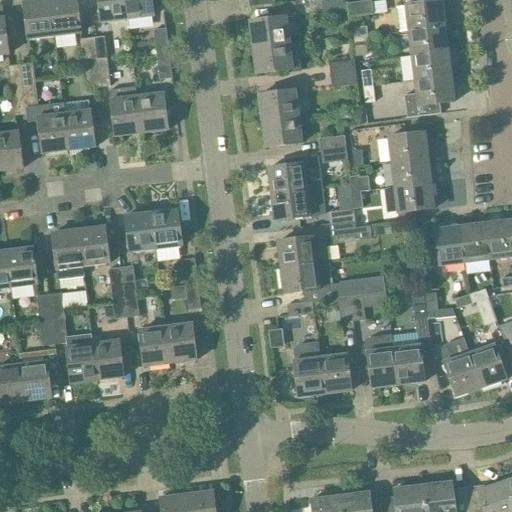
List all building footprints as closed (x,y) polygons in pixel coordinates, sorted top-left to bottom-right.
[(57,0),(51,1),(56,37),(82,34),(77,0),(57,0)] [(128,20),(125,0),(99,0),(103,23),(128,20)] [(152,0),(125,0),(128,20),(154,17),(152,0)] [(274,5),(273,0),(248,0),(249,9),(274,5)] [(322,16),(347,13),(346,4),(347,4),(346,0),(341,0),(320,3),(322,16)] [(56,37),(51,1),(25,4),(30,41),(56,37)] [(346,4),(347,13),(348,12),(348,18),(373,15),(371,1),(347,4),(346,4)] [(400,33),(409,32),(445,27),(442,1),(406,6),(406,7),(397,8),(400,33)] [(0,18),(0,55),(9,55),(5,18),(0,18)] [(254,48),(289,44),(286,18),(250,22),(254,48)] [(448,52),(445,27),(409,32),(412,57),(448,52)] [(352,39),(368,37),(367,28),(351,30),(352,39)] [(156,56),(169,54),(166,29),(153,31),(156,56)] [(368,37),(352,39),(353,48),(369,46),(368,37)] [(92,39),(96,64),(108,63),(105,38),(92,39)] [(83,66),(96,64),(92,39),(80,41),(83,66)] [(289,44),(254,48),(257,75),(292,71),(289,44)] [(415,81),(451,77),(448,52),(412,57),(415,81)] [(169,54),(156,56),(159,81),(172,79),(169,54)] [(331,76),(356,73),(355,62),(329,65),(331,76)] [(108,63),(96,64),(99,89),(111,87),(108,63)] [(33,64),(21,65),(24,91),(36,90),(35,80),(33,64)] [(99,89),(96,64),(83,66),(86,91),(99,89)] [(12,92),(24,91),(21,65),(9,67),(12,92)] [(362,73),(363,88),(373,86),(371,71),(362,73)] [(356,73),(331,76),(332,89),(358,86),(356,73)] [(451,77),(415,81),(417,96),(405,97),(408,119),(442,115),(440,105),(454,103),(451,77)] [(373,86),(363,88),(365,105),(375,103),(373,86)] [(136,88),(111,91),(117,137),(143,134),(138,97),(137,98),(136,88)] [(36,90),(24,91),(27,116),(28,116),(39,115),(36,90)] [(27,116),(24,91),(12,92),(15,118),(27,116)] [(262,122),(298,118),(295,92),(259,96),(262,122)] [(164,94),(138,97),(143,134),(169,131),(164,94)] [(66,114),(71,151),(97,148),(92,111),(90,111),(89,101),(64,104),(65,114),(66,114)] [(39,115),(28,116),(29,124),(41,122),(45,154),(71,151),(66,114),(65,114),(51,116),(49,106),(38,107),(39,115)] [(298,118),(262,122),(266,148),(302,144),(298,118)] [(20,133),(0,134),(0,172),(24,169),(20,133)] [(391,164),(427,159),(424,133),(388,138),(391,164)] [(321,153),(346,150),(345,137),(320,140),(321,153)] [(346,150),(321,153),(323,164),(348,161),(346,150)] [(364,166),(362,151),(353,152),(354,168),(364,166)] [(268,169),(272,195),(323,189),(318,156),(292,160),(293,166),(268,169)] [(430,183),(427,159),(391,164),(394,188),(430,183)] [(350,178),(351,187),(352,193),(361,192),(359,177),(350,178)] [(433,210),(430,183),(394,188),(398,214),(433,210)] [(354,210),(352,193),(351,187),(344,188),(347,211),(328,214),(330,226),(355,222),(354,210)] [(323,189),(272,195),(275,222),(311,217),(311,221),(326,216),(323,189)] [(361,192),(352,193),(354,210),(363,208),(361,192)] [(179,210),(153,213),(157,250),(183,247),(179,210)] [(157,250),(153,213),(127,217),(131,253),(157,250)] [(427,220),(417,222),(418,236),(429,234),(427,220)] [(356,229),(355,222),(330,226),(331,238),(356,235),(362,241),(372,240),(371,228),(356,229)] [(485,225),(490,261),(511,257),(511,241),(509,222),(485,225)] [(460,228),(465,264),(490,261),(485,225),(460,228)] [(80,231),(84,267),(111,264),(107,227),(80,231)] [(465,264),(460,228),(435,231),(440,267),(465,264)] [(84,267),(80,231),(54,234),(59,270),(60,280),(85,277),(84,267)] [(278,242),(281,269),(329,263),(326,237),(314,238),(278,242)] [(34,248),(7,251),(12,288),(38,285),(34,248)] [(0,289),(12,288),(7,251),(0,252),(0,289)] [(181,261),(185,286),(198,284),(194,259),(181,261)] [(329,263),(281,269),(284,295),(303,293),(309,292),(311,303),(311,304),(312,304),(338,301),(350,300),(363,298),(363,296),(386,293),(384,278),(339,283),(340,285),(332,286),(329,263)] [(121,270),(124,294),(137,293),(134,268),(121,270)] [(112,296),(124,294),(121,270),(109,271),(112,296)] [(511,287),(511,277),(501,279),(502,289),(511,287)] [(198,284),(185,286),(188,311),(201,309),(198,284)] [(470,295),(474,305),(476,304),(488,300),(489,299),(489,298),(486,290),(470,295)] [(137,293),(124,294),(127,319),(140,318),(137,293)] [(127,319),(124,294),(112,296),(115,321),(127,319)] [(437,294),(424,296),(427,321),(439,319),(455,318),(452,310),(438,311),(437,294)] [(50,296),(52,318),(65,317),(62,295),(50,296)] [(474,305),(470,295),(455,301),(458,310),(474,305)] [(489,299),(488,300),(496,323),(508,319),(500,295),(489,298),(489,299)] [(40,320),(52,318),(50,296),(37,298),(40,320)] [(427,321),(424,296),(412,297),(414,322),(427,321)] [(363,298),(350,300),(353,323),(366,322),(363,298)] [(353,323),(350,300),(338,301),(341,325),(353,323)] [(496,323),(488,300),(476,304),(484,327),(496,323)] [(304,303),(286,305),(288,318),(313,315),(312,304),(311,304),(311,303),(304,303)] [(65,317),(52,318),(56,345),(68,344),(73,384),(99,381),(94,345),(92,345),(91,336),(67,339),(65,317)] [(56,345),(52,318),(40,320),(43,347),(56,345)] [(194,324),(167,327),(172,364),(198,361),(194,324)] [(145,367),(172,364),(167,327),(141,330),(145,367)] [(371,390),(397,387),(392,350),(393,350),(392,336),(376,338),(372,339),(369,340),(365,343),(364,346),(362,349),(362,353),(364,366),(368,366),(371,390)] [(468,355),(471,355),(465,338),(449,344),(446,345),(444,346),(442,348),(442,349),(441,351),(441,352),(441,354),(445,364),(443,364),(455,399),(481,391),(468,355)] [(121,341),(94,345),(99,381),(125,378),(121,341)] [(295,348),(294,351),(295,361),(294,361),(298,398),(324,396),(320,358),(322,358),(320,343),(299,346),(295,348)] [(420,347),(393,350),(392,350),(397,387),(424,384),(420,347)] [(493,347),(471,355),(468,355),(481,391),(506,382),(493,347)] [(320,358),(324,396),(350,393),(346,356),(322,358),(320,358)] [(21,366),(26,402),(52,399),(48,362),(21,366)] [(0,405),(26,402),(21,366),(0,368),(0,405)] [(480,492),(467,494),(468,511),(511,511),(511,500),(506,483),(489,489),(480,492)] [(454,484),(424,487),(426,511),(468,511),(467,494),(455,495),(455,491),(454,484)] [(396,504),(384,506),(384,511),(426,511),(424,487),(395,491),(396,498),(396,504)] [(215,511),(213,493),(187,496),(188,511),(215,511)] [(371,493),(342,497),(343,511),(384,511),(384,506),(372,507),(372,500),(371,493)] [(188,511),(187,496),(160,499),(162,511),(188,511)] [(343,511),(342,497),(311,500),(312,511),(343,511)]
